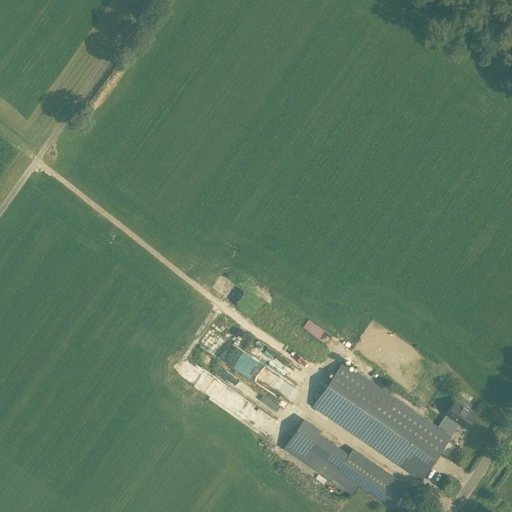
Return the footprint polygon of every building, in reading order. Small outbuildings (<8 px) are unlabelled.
[(307,318),(302,328),(318,337),(324,328),(307,318)] [(323,329),(319,338),(327,342),(332,333),(323,329)] [(212,335),(204,347),(232,364),(239,352),(212,335)] [(448,433),(438,426),(343,361),(313,405),(330,417),(421,479),(451,435),(448,433)] [(265,395),(278,403),(280,399),(267,391),(265,395)] [(277,409),(280,404),(262,395),(259,401),(277,409)] [(456,399),(438,426),(448,433),(457,421),(467,428),(477,413),(456,399)] [(353,447),(337,470),(391,507),(406,484),(353,447)]
